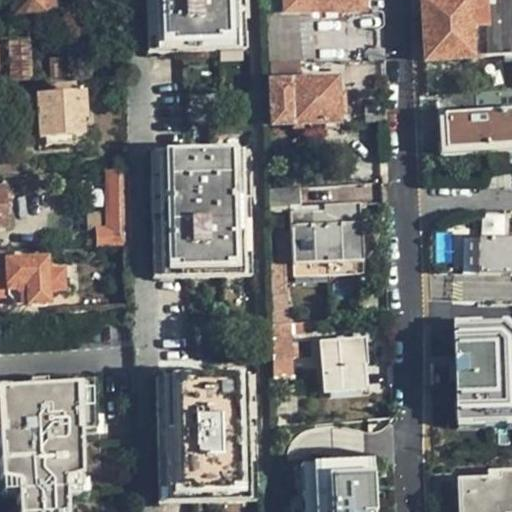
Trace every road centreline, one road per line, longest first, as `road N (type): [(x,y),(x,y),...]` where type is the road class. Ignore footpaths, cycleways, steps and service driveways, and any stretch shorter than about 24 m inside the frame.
road 1 (residential): [(396,0),(419,511)]
road 2 (unknown): [(129,0),(133,295)]
road 3 (unknown): [(0,369),(91,363),(105,373),(106,403)]
